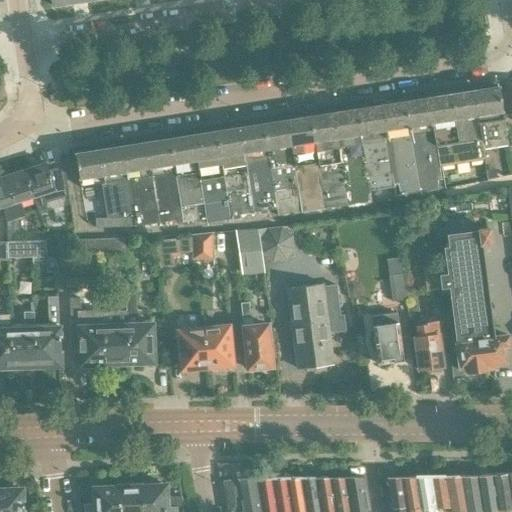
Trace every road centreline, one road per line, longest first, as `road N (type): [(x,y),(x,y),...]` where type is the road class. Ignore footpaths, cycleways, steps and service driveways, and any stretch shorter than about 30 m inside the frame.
road 1 (residential): [(30,118),(62,127),(480,61),(511,46)]
road 2 (tertiary): [(196,428),(511,426)]
road 3 (residential): [(271,6),(24,46)]
road 4 (tertiary): [(49,433),(196,428)]
